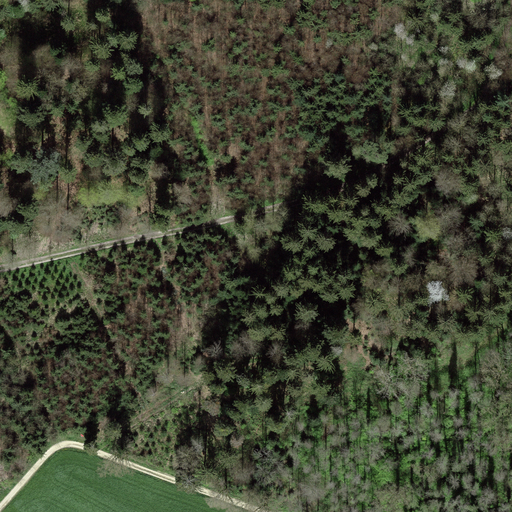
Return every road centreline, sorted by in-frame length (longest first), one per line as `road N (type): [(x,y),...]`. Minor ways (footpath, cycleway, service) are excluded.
road 1 (track): [(0,267),(340,190),(511,90)]
road 2 (track): [(271,511),(68,443),(47,454),(0,507)]
